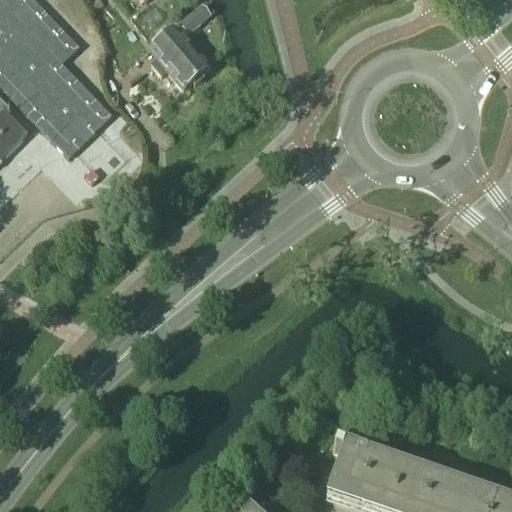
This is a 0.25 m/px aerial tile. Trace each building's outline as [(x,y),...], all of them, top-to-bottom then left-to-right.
[(78,53),(26,0),(0,0),(0,93),(67,164),(93,139),(110,122),(61,70),(78,53)] [(186,39),(208,20),(200,10),(178,29),(186,39)] [(208,74),(181,43),(150,70),(160,82),(166,77),(182,96),(208,74)] [(6,113),(0,106),(0,167),(27,141),(3,116),(6,113)] [(493,511),(494,511),(463,501),(353,463),(355,457),(343,453),(326,501),(357,511),(493,511)]
